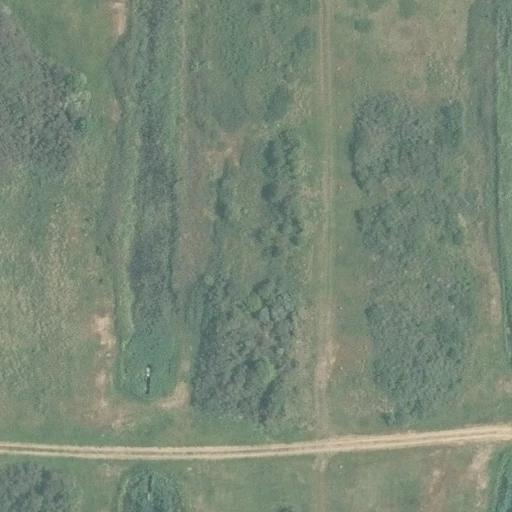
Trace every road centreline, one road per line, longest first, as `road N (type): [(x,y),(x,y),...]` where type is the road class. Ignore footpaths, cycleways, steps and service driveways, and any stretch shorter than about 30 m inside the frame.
road 1 (track): [(0,449),(408,442),(511,430)]
road 2 (track): [(321,511),(327,0)]
